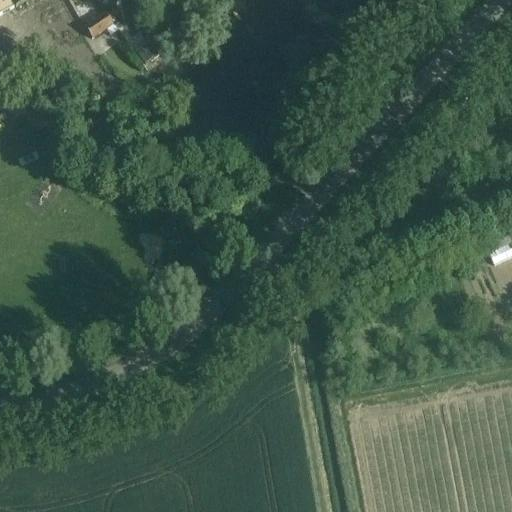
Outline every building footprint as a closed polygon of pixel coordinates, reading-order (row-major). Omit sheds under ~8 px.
[(9,0),(0,0),(0,9),(3,16),(14,10),(9,0)] [(32,0),(11,0),(16,9),(32,0)] [(180,10),(167,20),(173,28),(178,24),(181,27),(188,21),(180,10)] [(104,14),(83,29),(92,41),(112,26),(104,14)] [(152,27),(145,32),(153,42),(160,37),(152,27)]
